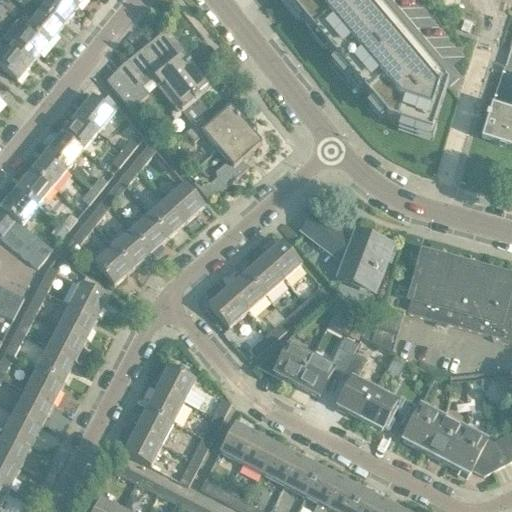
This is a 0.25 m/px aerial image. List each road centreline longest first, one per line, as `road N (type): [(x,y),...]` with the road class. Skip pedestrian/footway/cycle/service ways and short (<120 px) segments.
road 1 (residential): [(447,511),(256,408),(161,304)]
road 2 (residential): [(48,511),(161,304)]
road 3 (residential): [(161,304),(334,147)]
road 4 (residential): [(0,168),(139,0)]
road 5 (tertiary): [(511,236),(395,200),(334,147)]
road 6 (tertiary): [(334,147),(215,0)]
